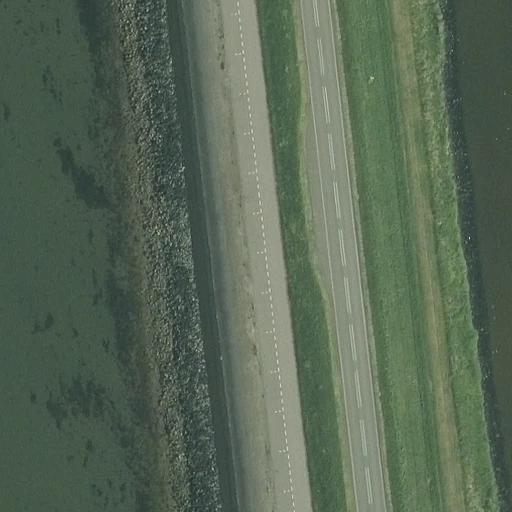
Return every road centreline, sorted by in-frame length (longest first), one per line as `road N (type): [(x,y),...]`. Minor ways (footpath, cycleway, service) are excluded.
road 1 (trunk): [(364,511),(311,0)]
road 2 (unclassified): [(292,511),(239,0)]
